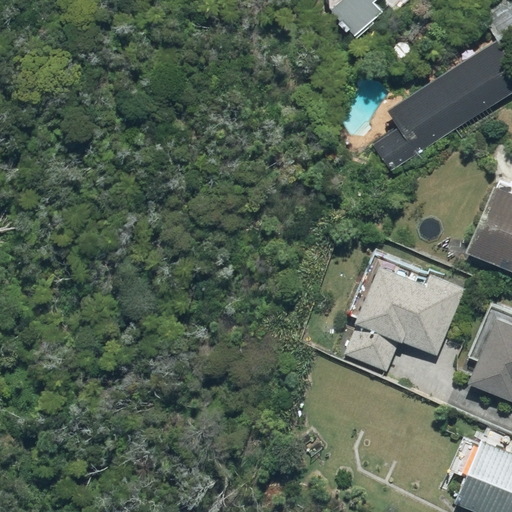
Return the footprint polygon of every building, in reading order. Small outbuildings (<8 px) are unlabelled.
[(340,0),(361,25),(386,5),(381,0),(340,0)] [(377,140),(396,168),(511,92),(511,42),(505,32),(392,106),(403,123),(377,140)] [(511,183),(499,178),(470,245),(511,262),(511,183)] [(469,287),(378,249),(350,315),(358,319),(345,351),(388,369),(402,337),(440,353),(469,287)] [(511,308),(501,305),(472,376),(511,392),(511,308)] [(511,511),(511,448),(487,437),(485,441),(460,495),(496,511),(511,511)]
